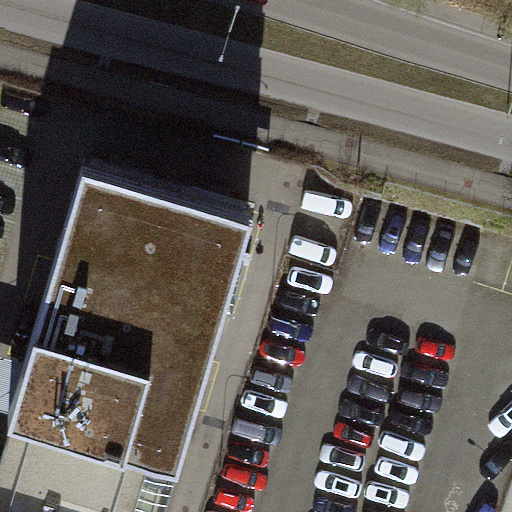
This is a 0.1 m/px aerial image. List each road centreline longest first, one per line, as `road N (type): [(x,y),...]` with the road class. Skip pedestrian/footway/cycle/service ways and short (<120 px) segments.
road 1 (secondary): [(0,6),(511,144)]
road 2 (secondary): [(511,73),(283,0)]
